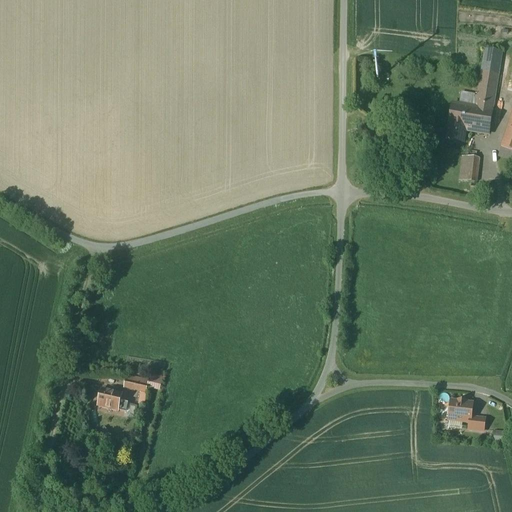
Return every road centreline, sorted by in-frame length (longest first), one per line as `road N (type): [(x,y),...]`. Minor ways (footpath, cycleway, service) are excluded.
road 1 (unclassified): [(344,0),(339,272),(328,365),(314,394),(203,492),(164,511)]
road 2 (track): [(12,511),(65,236)]
